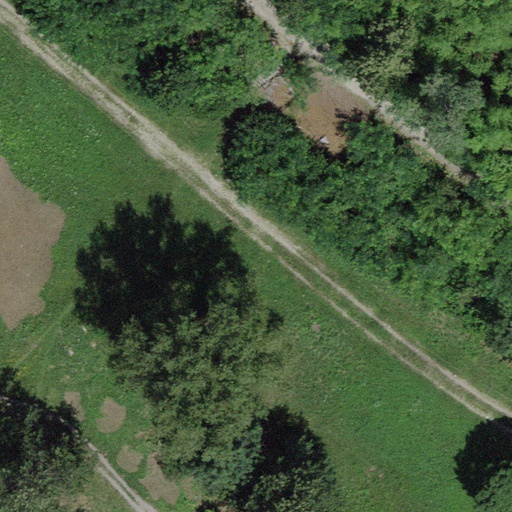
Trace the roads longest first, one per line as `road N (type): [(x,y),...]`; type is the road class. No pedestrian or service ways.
road 1 (track): [(0,8),(284,254),(511,423)]
road 2 (track): [(511,211),(245,0)]
